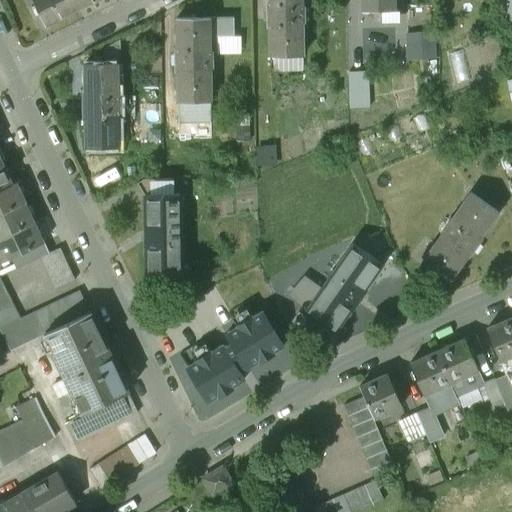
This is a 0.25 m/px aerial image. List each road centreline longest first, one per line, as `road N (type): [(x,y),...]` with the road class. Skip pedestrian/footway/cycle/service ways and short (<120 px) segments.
road 1 (residential): [(10,69),(194,459)]
road 2 (residential): [(511,304),(277,404),(194,459)]
road 3 (residential): [(149,0),(10,69)]
